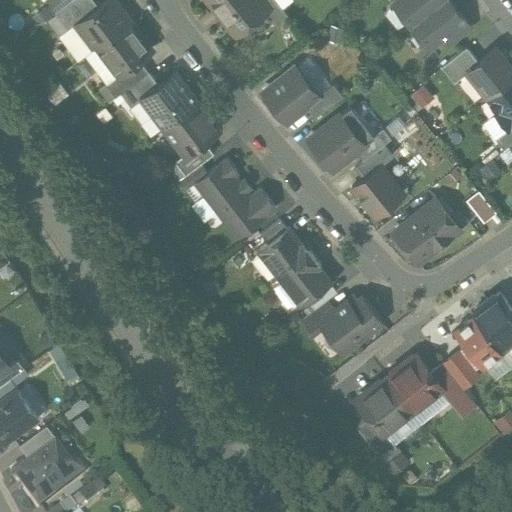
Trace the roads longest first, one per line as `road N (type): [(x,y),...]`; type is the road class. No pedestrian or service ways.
road 1 (residential): [(0,126),(268,511)]
road 2 (residential): [(155,0),(395,285),(425,295),(442,290)]
road 3 (residential): [(442,290),(427,313),(331,386)]
